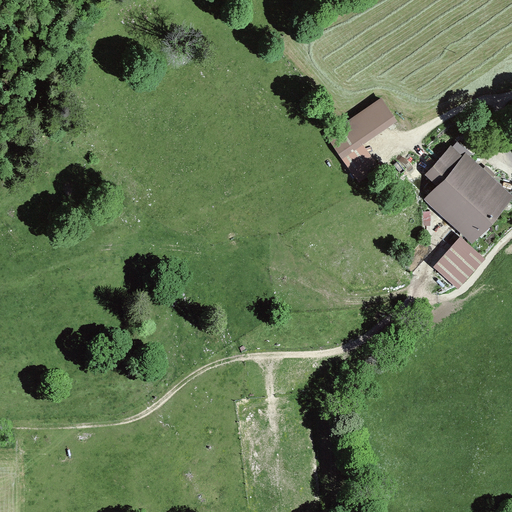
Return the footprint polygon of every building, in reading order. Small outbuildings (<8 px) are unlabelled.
[(327,134),(343,157),(363,143),(398,121),(383,98),(327,134)] [(343,157),(360,182),(380,169),(363,143),(343,157)] [(452,147),(427,175),(438,185),(463,158),(452,147)] [(438,185),(426,199),(474,242),(511,198),(511,194),(467,154),(463,158),(438,185)] [(461,238),(436,267),(460,288),(486,259),(461,238)]
